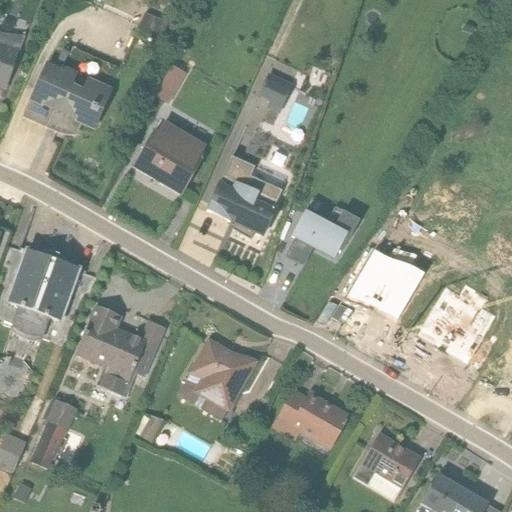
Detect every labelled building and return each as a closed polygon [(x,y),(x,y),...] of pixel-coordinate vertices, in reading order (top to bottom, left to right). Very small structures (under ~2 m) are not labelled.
[(145,8),(136,30),(158,40),(167,17),(145,8)] [(0,79),(6,82),(24,33),(1,31),(2,29),(0,28),(0,79)] [(48,60),(23,115),(56,130),(66,133),(76,133),(82,121),(93,127),(121,66),(74,45),(71,51),(62,47),(55,63),(48,60)] [(172,62),(154,93),(168,101),(186,70),(172,62)] [(269,69),(258,93),(270,98),(267,104),(280,110),(294,80),(269,69)] [(155,126),(132,164),(181,193),(203,155),(200,154),(207,142),(164,117),(158,128),(155,126)] [(232,153),(207,208),(230,219),(232,214),(237,217),(232,227),(251,237),(254,228),(263,232),(276,204),(274,203),(282,187),(251,172),(255,164),(232,153)] [(310,242),(314,244),(334,255),(338,248),(341,249),(352,233),(360,217),(335,204),(327,220),(305,208),(292,233),(295,235),(285,253),(300,261),(310,242)] [(310,242),(300,261),(304,263),(314,244),(310,242)] [(48,258),(41,253),(20,246),(19,247),(24,249),(5,302),(8,303),(9,302),(16,305),(10,326),(14,331),(20,335),(24,337),(30,339),(39,339),(41,339),(49,316),(58,319),(58,321),(60,322),(80,269),(84,271),(84,269),(64,262),(57,262),(51,260),(48,258)] [(57,262),(64,262),(66,258),(60,253),(55,251),(50,249),(42,250),(41,253),(48,258),(51,260),(57,262)] [(95,305),(74,354),(106,367),(105,371),(127,381),(132,371),(143,376),(165,327),(148,319),(139,338),(115,328),(120,315),(95,305)] [(209,339),(175,398),(220,423),(254,365),(209,339)] [(292,394),(271,431),(293,444),(298,436),(329,453),(345,425),(344,424),(347,419),(308,397),(305,402),(292,394)] [(47,420),(29,460),(49,469),(56,453),(59,454),(66,438),(64,437),(76,408),(55,399),(53,402),(50,401),(42,418),(47,420)] [(151,414),(140,435),(151,441),(163,420),(151,414)] [(4,432),(0,442),(0,467),(12,472),(25,441),(4,432)] [(377,437),(352,480),(394,504),(419,462),(377,437)] [(439,475),(437,478),(416,511),(482,511),(486,507),(488,504),(462,489),(461,492),(438,479),(439,476),(439,475)] [(461,492),(462,489),(456,483),(448,478),(438,475),(437,478),(439,475),(439,476),(438,479),(461,492)] [(19,483),(12,498),(24,503),(31,488),(19,483)]
